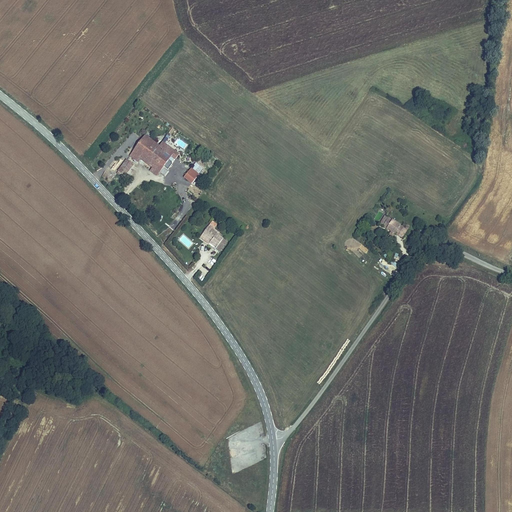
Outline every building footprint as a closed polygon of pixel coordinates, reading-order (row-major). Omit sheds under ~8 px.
[(158,147),(145,137),(130,156),(137,161),(140,158),(143,154),(149,159),(150,158),(158,147)] [(163,142),(158,147),(150,158),(162,167),(174,151),(163,142)] [(149,159),(143,154),(140,158),(146,163),(149,159)] [(149,170),(155,175),(158,172),(163,176),(167,171),(162,167),(150,158),(149,159),(146,163),(152,167),(149,170)] [(132,165),(127,160),(118,171),(124,175),(132,165)] [(200,173),(192,168),(189,173),(197,178),(200,173)] [(378,222),(383,213),(378,211),(374,220),(378,222)] [(406,231),(391,221),(386,229),(401,238),(406,231)] [(220,253),(228,243),(217,235),(217,233),(213,230),(211,233),(207,230),(203,235),(212,241),(210,243),(209,244),(220,253)] [(212,241),(203,235),(201,237),(210,243),(212,241)] [(383,259),(381,263),(387,267),(389,263),(383,259)] [(199,272),(196,281),(205,284),(208,275),(199,272)]
